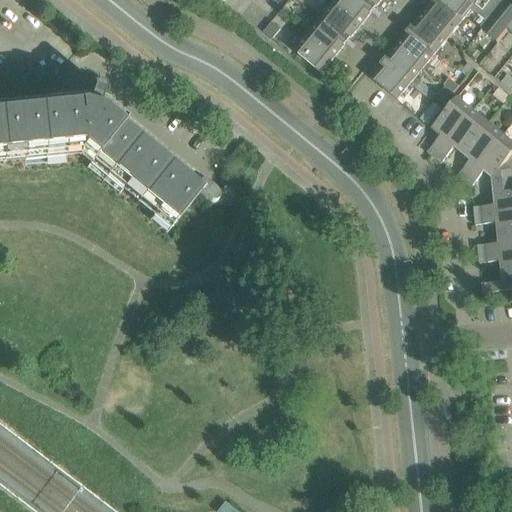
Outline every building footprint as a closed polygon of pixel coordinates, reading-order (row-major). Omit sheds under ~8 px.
[(374,12),(359,0),(338,0),(334,5),(361,28),(374,12)] [(383,0),(359,0),(374,12),(383,0)] [(476,7),(467,0),(435,0),(435,1),(462,23),(471,12),(476,7)] [(486,24),(504,3),(500,0),(481,0),(476,7),(471,12),(486,24)] [(462,23),(435,1),(423,15),(451,38),(462,23)] [(511,27),(511,9),(504,3),(486,24),(480,31),(498,46),(508,33),(511,27)] [(361,28),(334,5),(321,21),(348,44),(361,28)] [(451,38),(423,15),(410,31),(437,54),(451,38)] [(348,44),(321,21),(308,37),(335,60),(348,44)] [(437,54),(410,31),(397,47),(425,70),(437,54)] [(335,60),(308,37),(294,53),(322,76),(335,60)] [(425,70),(397,47),(384,63),(412,86),(425,70)] [(412,86),(384,63),(370,80),(398,102),(412,86)] [(200,191),(102,112),(99,112),(103,94),(103,91),(102,90),(100,88),(94,88),(93,89),(91,91),(87,106),(0,115),(0,163),(79,155),(170,231),(197,198),(210,208),(214,208),(218,204),(217,198),(204,187),(200,191)] [(434,160),(473,112),(458,99),(433,130),(441,137),(427,155),(434,160)] [(463,155),(488,124),(473,112),(434,160),(441,166),(455,149),(463,155)] [(464,184),(503,136),(488,124),(463,155),(471,162),(457,179),(464,184)] [(493,180),(511,156),(511,143),(503,136),(464,184),(471,190),(485,173),(493,180)] [(511,194),(511,156),(493,180),(501,186),(497,191),(498,196),(511,194)] [(511,214),(511,194),(498,196),(495,196),(496,207),(474,209),(475,218),(511,214)] [(511,233),(511,214),(475,218),(476,227),(498,225),(499,235),(511,233)] [(511,252),(511,233),(499,235),(500,245),(478,247),(479,256),(511,252)] [(511,272),(511,252),(479,256),(480,265),(501,263),(503,273),(511,272)] [(511,292),(511,272),(503,273),(504,283),(482,286),(483,296),(511,292)] [(485,476),(483,463),(471,464),(473,478),(485,476)]
